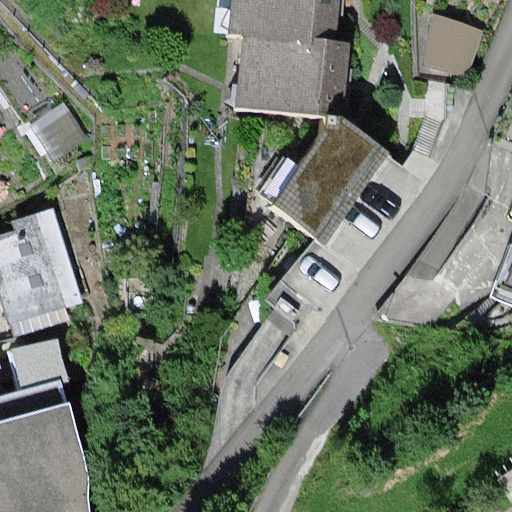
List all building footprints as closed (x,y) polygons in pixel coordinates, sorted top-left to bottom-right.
[(227,0),(224,38),(238,39),(327,46),(330,9),(330,0),(227,0)] [(476,35),(434,21),(426,67),(461,76),(476,35)] [(327,46),(238,39),(232,112),(317,118),(334,119),(336,89),(339,47),(327,46)] [(411,174),(334,119),(317,118),(314,131),(266,209),(322,247),(287,288),(313,309),(318,301),(325,307),(416,177),(411,174)] [(16,236),(0,240),(0,280),(12,321),(77,302),(51,215),(13,226),(14,231),(16,236)] [(511,259),(501,289),(511,292),(511,259)] [(0,347),(18,343),(12,321),(0,280),(0,347)] [(6,354),(16,396),(51,388),(62,386),(52,343),(6,354)] [(16,396),(0,400),(0,511),(82,511),(80,485),(51,388),(16,396)]
